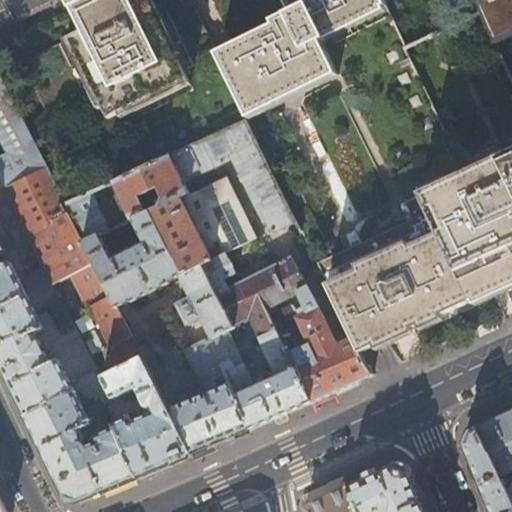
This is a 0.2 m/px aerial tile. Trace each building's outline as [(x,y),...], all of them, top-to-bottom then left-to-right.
[(243,118),(341,70),(407,202),(401,205),(407,219),(315,265),(351,338),(360,354),(376,347),(391,340),(401,335),(410,331),(488,294),(497,290),(506,286),(511,283),(511,187),(498,161),(496,155),(483,171),(445,131),(406,49),(383,0),(283,0),(293,20),(218,56),(190,0),(147,0),(135,6),(132,0),(90,0),(73,9),(84,31),(23,62),(88,195),(114,182),(172,155),(204,141),(221,133),(245,122),(243,118)] [(67,0),(68,0),(73,9),(90,0),(67,0)] [(511,0),(475,0),(481,12),(491,34),(497,45),(511,37),(511,0)] [(447,24),(438,28),(440,32),(449,28),(447,24)] [(429,33),(431,37),(440,32),(438,28),(429,33)] [(0,189),(4,187),(6,186),(46,166),(0,73),(0,189)] [(245,122),(221,133),(270,230),(275,232),(295,222),(245,122)] [(204,141),(172,155),(181,175),(214,161),(204,141)] [(511,154),(498,161),(511,187),(511,154)] [(190,194),(181,175),(172,155),(114,182),(132,221),(134,220),(148,214),(139,195),(157,187),(163,199),(161,206),(179,198),(181,198),(185,197),(190,194)] [(65,205),(46,166),(6,186),(49,271),(61,279),(71,274),(95,263),(85,243),(65,205)] [(190,194),(185,197),(216,258),(225,254),(256,239),(226,178),(190,194)] [(0,199),(7,196),(4,187),(0,189),(0,310),(28,296),(12,263),(4,266),(0,258),(0,199)] [(88,195),(65,205),(85,243),(102,235),(107,233),(88,195)] [(212,260),(181,198),(179,198),(161,206),(154,209),(151,212),(182,275),(183,277),(202,267),(203,265),(212,260)] [(151,212),(148,214),(134,220),(144,243),(113,258),(102,235),(85,243),(95,263),(118,308),(130,302),(131,303),(169,283),(169,282),(182,275),(151,212)] [(240,283),(225,254),(216,258),(212,260),(203,265),(202,267),(217,296),(240,285),(240,283)] [(240,283),(240,285),(254,314),(264,309),(265,310),(274,305),(297,294),(308,289),(292,257),(279,263),(276,257),(270,260),(273,266),(240,283)] [(118,308),(95,263),(71,274),(85,305),(89,303),(91,308),(111,349),(102,353),(112,375),(144,360),(138,348),(118,308)] [(202,267),(183,277),(183,279),(192,298),(179,305),(189,325),(202,319),(212,338),(233,327),(232,326),(217,296),(202,267)] [(240,285),(217,296),(232,326),(239,323),(242,328),(250,324),(274,373),(271,380),(259,385),(252,383),(230,335),(236,332),(234,328),(233,327),(212,338),(208,340),(228,383),(250,430),(279,417),(311,402),(287,355),(265,310),(264,309),(254,314),(240,285)] [(308,289),(297,294),(306,314),(299,318),(297,319),(310,344),(287,355),(311,402),(363,379),(371,376),(360,354),(351,338),(336,345),(308,289)] [(45,329),(28,296),(0,310),(0,362),(6,375),(27,417),(76,393),(82,391),(95,384),(101,381),(96,372),(80,380),(80,385),(74,387),(60,360),(52,364),(37,334),(45,329)] [(50,307),(61,329),(75,322),(63,300),(50,307)] [(274,305),(265,310),(287,355),(310,344),(297,319),(299,318),(293,307),(289,305),(280,310),(276,309),(274,305)] [(206,394),(228,383),(208,340),(207,339),(185,351),(206,394)] [(138,348),(144,360),(156,385),(165,380),(147,343),(138,348)] [(156,385),(144,360),(112,375),(108,377),(103,380),(101,381),(95,384),(99,394),(104,405),(136,389),(147,408),(147,409),(148,410),(149,410),(151,410),(152,410),(154,415),(134,423),(132,419),(131,420),(128,414),(123,416),(126,422),(114,427),(115,429),(137,478),(182,458),(191,455),(165,402),(156,385)] [(103,380),(108,377),(105,370),(100,373),(103,380)] [(228,383),(206,394),(193,400),(190,394),(186,392),(178,396),(177,399),(174,398),(165,402),(191,455),(220,443),(250,430),(228,383)] [(99,394),(95,384),(82,391),(85,398),(90,399),(99,394)] [(92,425),(76,393),(27,417),(66,497),(80,502),(89,498),(137,478),(115,429),(95,438),(97,444),(88,448),(87,446),(86,445),(84,444),(82,444),(85,438),(82,430),(92,425)] [(511,411),(476,428),(488,454),(489,453),(511,501),(511,411)] [(488,454),(476,428),(470,431),(464,445),(484,493),(491,511),(511,511),(511,501),(489,453),(488,454)] [(372,477),(349,488),(359,511),(427,511),(411,471),(397,465),(372,477)] [(359,511),(349,488),(327,498),(306,508),(306,511),(359,511)]
